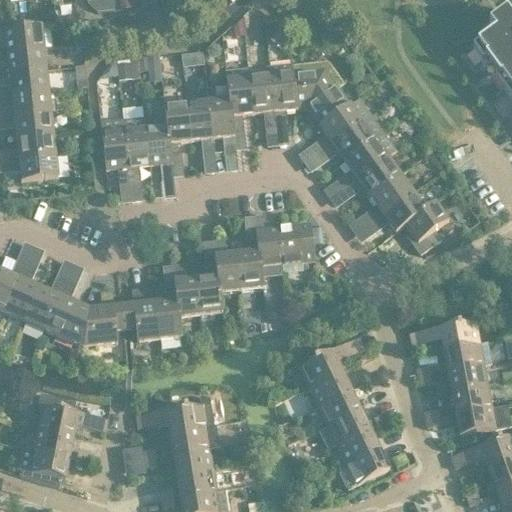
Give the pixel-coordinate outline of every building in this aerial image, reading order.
[(134,0),(128,0),(119,1),(120,12),(135,11),(134,0)] [(511,22),(506,14),(488,27),(494,35),(472,51),(482,65),(486,63),(497,79),(494,81),(511,105),(511,22)] [(243,22),(233,30),(234,39),(245,38),(244,31),(243,22)] [(92,24),(82,25),(83,36),(93,35),(92,24)] [(276,25),(265,26),(266,41),(278,40),(276,25)] [(0,46),(5,46),(7,57),(44,53),(42,30),(4,34),(0,34),(0,46)] [(0,68),(0,79),(46,74),(44,53),(7,57),(8,67),(0,68)] [(158,60),(150,61),(152,85),(161,84),(158,60)] [(138,62),(130,63),(130,66),(131,82),(140,81),(139,75),(138,62)] [(102,77),(100,80),(118,79),(116,64),(115,64),(114,64),(113,65),(112,65),(111,66),(110,67),(107,71),(102,77)] [(327,66),(291,70),(290,70),(295,114),(307,113),(319,130),(350,109),(338,91),(342,88),(327,66)] [(285,115),(295,114),(290,70),(291,70),(290,68),(269,71),(270,79),(275,130),(286,129),(285,115)] [(233,141),(234,141),(233,135),(243,134),(242,119),(252,118),(248,81),(247,73),(225,75),(228,103),(229,103),(233,141)] [(0,89),(10,89),(11,100),(49,96),(46,74),(0,79),(0,89)] [(85,79),(76,81),(77,92),(87,91),(85,79)] [(265,131),(275,130),(270,79),(248,81),(252,118),(263,117),(265,131)] [(0,111),(0,122),(51,117),(49,96),(11,100),(12,110),(0,111)] [(235,155),(234,141),(233,141),(229,103),(228,103),(208,105),(212,143),(222,142),(224,156),(235,155)] [(350,109),(319,130),(326,139),(314,148),(320,156),(371,120),(358,103),(350,109)] [(186,108),(190,145),(201,144),(202,158),(214,157),(212,143),(208,105),(186,108)] [(179,147),(190,145),(186,108),(164,110),(166,130),(167,130),(170,162),(181,161),(179,147)] [(15,132),(16,143),(53,139),(51,117),(0,122),(0,128),(1,133),(15,132)] [(383,138),(371,120),(320,156),(327,165),(338,157),(345,166),(383,138)] [(139,171),(149,170),(145,133),(144,122),(123,125),(129,186),(140,185),(139,171)] [(119,187),(129,186),(123,125),(100,127),(105,175),(117,173),(119,187)] [(145,133),(149,170),(160,169),(162,183),(173,182),(171,168),(170,162),(167,130),(166,130),(145,133)] [(396,155),(383,138),(345,166),(351,174),(339,183),(346,191),(388,161),(396,155)] [(3,155),(4,166),(55,160),(53,139),(16,143),(17,153),(3,155)] [(58,182),(55,160),(4,166),(5,176),(19,175),(20,186),(58,182)] [(400,179),(388,161),(346,191),(352,200),(363,192),(370,201),(400,179)] [(413,196),(400,179),(370,201),(376,210),(364,218),(371,227),(413,196)] [(395,237),(405,230),(404,229),(425,214),(425,213),(413,196),(371,227),(377,235),(388,227),(395,237)] [(434,206),(425,213),(425,214),(404,229),(405,230),(411,238),(407,240),(420,259),(441,244),(435,235),(448,226),(434,206)] [(261,272),(281,269),(277,232),(267,233),(265,219),(254,220),(255,234),(256,234),(262,292),(263,292),(261,272)] [(448,226),(440,232),(445,238),(453,232),(448,226)] [(300,230),(277,232),(281,269),(282,277),(301,275),(300,267),(314,266),(310,229),(300,230)] [(247,256),(237,257),(241,294),(262,292),(256,234),(255,234),(256,240),(246,241),(247,256)] [(241,294),(237,257),(226,258),(224,244),(213,245),(215,259),(221,317),(222,316),(220,296),(241,294)] [(206,280),(196,281),(200,319),(221,317),(215,259),(214,259),(215,265),(205,266),(206,280)] [(0,273),(0,314),(5,317),(26,270),(16,265),(10,278),(0,273)] [(172,270),(174,284),(178,321),(179,321),(200,319),(196,281),(185,283),(184,268),(172,270)] [(36,274),(26,270),(5,317),(25,326),(40,291),(30,287),(36,274)] [(50,296),(40,291),(25,326),(44,335),(65,287),(55,283),(50,296)] [(182,341),(179,321),(178,321),(174,284),(173,284),(174,290),(164,291),(166,305),(155,306),(159,343),(182,341)] [(316,284),(308,285),(309,297),(317,296),(318,296),(317,284),(316,284)] [(75,291),(65,287),(44,335),(83,352),(95,350),(93,334),(86,335),(71,328),(79,309),(69,304),(75,291)] [(137,346),(159,343),(155,306),(144,307),(143,293),(131,294),(133,308),(123,309),(126,335),(135,334),(137,346)] [(89,313),(79,309),(71,328),(86,335),(93,334),(95,350),(117,348),(116,336),(126,335),(123,309),(113,311),(111,296),(100,298),(101,312),(89,313)] [(441,345),(443,355),(479,348),(475,326),(410,338),(412,351),(441,345)] [(298,372),(308,392),(341,376),(337,367),(364,354),(359,342),(298,372)] [(447,376),(483,369),(491,368),(487,346),(479,348),(443,355),(447,376)] [(487,390),(483,369),(447,376),(451,397),(487,390)] [(418,381),(429,379),(427,371),(416,373),(418,381)] [(363,380),(367,387),(378,382),(374,375),(363,380)] [(511,375),(502,377),(503,387),(511,384),(511,375)] [(341,376),(308,392),(318,411),(351,395),(341,376)] [(431,387),(429,379),(418,381),(419,390),(431,387)] [(378,382),(367,387),(371,395),(381,390),(378,382)] [(451,397),(455,418),(491,412),(487,390),(451,397)] [(318,411),(327,431),(360,415),(351,395),(318,411)] [(37,433),(73,440),(75,430),(104,436),(107,424),(74,417),(76,404),(41,397),(39,410),(41,410),(37,433)] [(168,428),(169,437),(206,432),(216,430),(211,402),(200,403),(201,409),(136,420),(138,433),(168,428)] [(496,434),(491,412),(455,418),(459,441),(496,434)] [(426,424),(437,422),(435,414),(424,416),(426,424)] [(360,415),(327,431),(336,450),(369,434),(360,415)] [(376,431),(387,426),(383,418),(373,423),(376,431)] [(439,430),(437,422),(426,424),(427,432),(439,430)] [(390,433),(387,426),(376,431),(380,438),(390,433)] [(169,437),(173,459),(209,453),(206,432),(169,437)] [(37,433),(33,454),(69,461),(73,440),(37,433)] [(336,450),(346,470),(379,454),(369,434),(336,450)] [(484,463),(487,472),(511,463),(511,438),(451,461),(456,473),(484,463)] [(69,461),(33,454),(21,451),(17,474),(21,474),(20,480),(59,492),(60,483),(64,483),(69,461)] [(213,474),(209,453),(173,459),(176,480),(213,474)] [(78,454),(76,463),(88,465),(89,457),(78,454)] [(142,455),(143,464),(155,462),(153,454),(142,455)] [(389,474),(379,454),(346,470),(334,475),(344,495),(389,474)] [(406,466),(402,458),(392,463),(395,471),(406,466)] [(156,470),(155,462),(143,464),(145,472),(156,470)] [(86,473),(88,465),(76,463),(75,471),(86,473)] [(511,463),(487,472),(495,492),(511,486),(511,463)] [(180,501),(216,495),(213,474),(176,480),(180,501)] [(511,486),(495,492),(501,511),(503,511),(511,508),(511,486)] [(466,502),(477,498),(474,491),(463,495),(466,502)] [(160,496),(161,504),(172,503),(171,494),(160,496)] [(227,511),(224,494),(216,495),(180,501),(181,511),(227,511)] [(480,506),(477,498),(466,502),(469,510),(480,506)] [(166,511),(174,511),(172,503),(161,504),(162,511),(166,511)]
